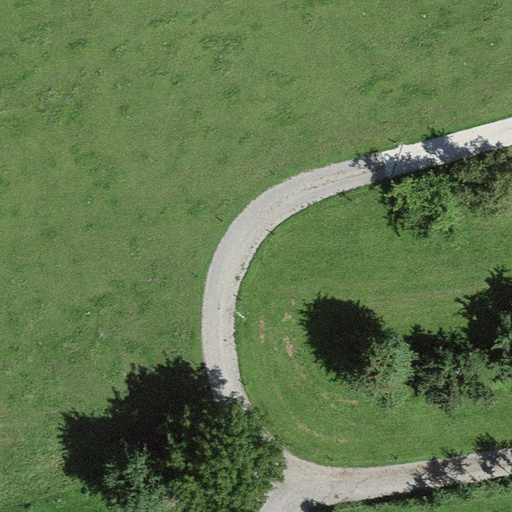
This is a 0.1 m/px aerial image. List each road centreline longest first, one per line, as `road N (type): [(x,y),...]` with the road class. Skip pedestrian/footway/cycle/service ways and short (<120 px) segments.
road 1 (track): [(511,135),(312,189),(263,218),(234,254),(222,288),(219,344),(237,417),(286,488),(279,511)]
road 2 (track): [(286,488),(511,464)]
